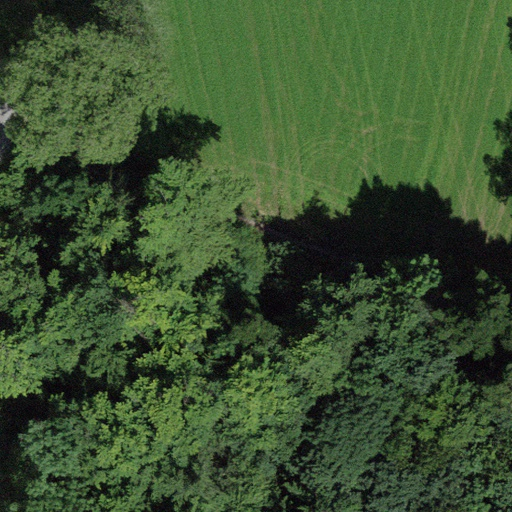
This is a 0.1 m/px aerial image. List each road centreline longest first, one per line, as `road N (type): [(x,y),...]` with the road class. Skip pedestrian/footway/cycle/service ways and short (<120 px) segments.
road 1 (track): [(392,511),(322,411),(174,280),(5,83)]
road 2 (track): [(511,334),(65,150)]
